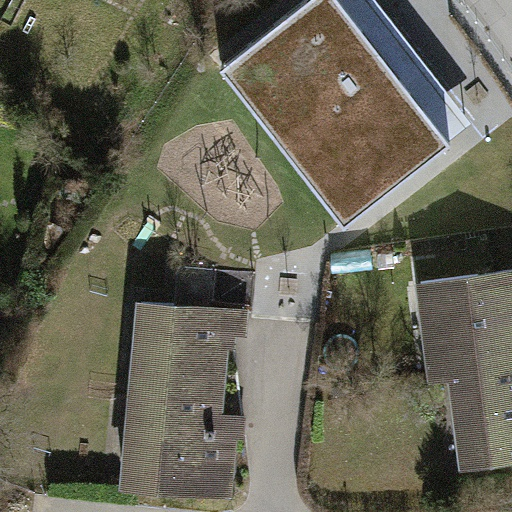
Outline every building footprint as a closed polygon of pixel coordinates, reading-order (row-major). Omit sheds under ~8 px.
[(305,0),(222,64),(345,224),(452,141),(342,0),(305,0)] [(257,259),(253,317),(318,322),(323,264),(257,259)] [(174,305),(142,302),(134,395),(221,400),(226,346),(234,346),(237,309),(212,307),(215,271),(178,267),(174,305)] [(511,270),(422,282),(434,375),(454,372),(511,365),(511,270)] [(511,365),(454,372),(465,462),(511,455),(511,365)] [(221,400),(134,395),(126,485),(229,493),(236,414),(219,413),(221,400)]
